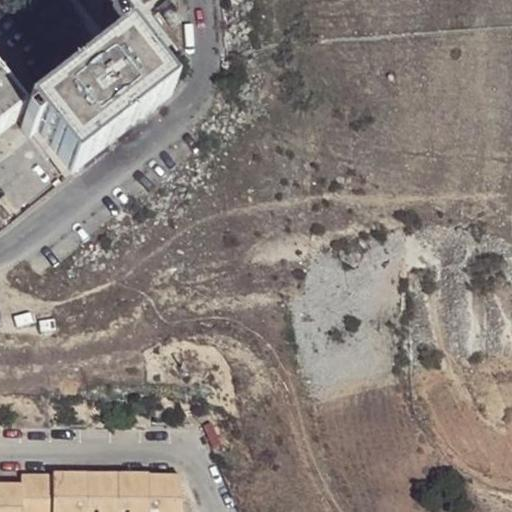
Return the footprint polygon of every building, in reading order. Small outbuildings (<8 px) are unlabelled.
[(184,21),(169,1),(158,9),(173,29),(184,21)] [(68,176),(170,95),(124,36),(98,58),(87,67),(77,76),(22,120),(50,154),(68,176)] [(87,67),(98,58),(94,52),(87,44),(65,62),(77,76),(87,67)] [(0,133),(17,120),(20,117),(22,116),(0,87),(0,133)] [(44,159),(50,154),(22,120),(20,117),(17,120),(21,137),(38,160),(44,159)] [(0,226),(18,213),(4,196),(0,199),(0,226)] [(181,511),(182,474),(22,475),(22,483),(0,482),(0,511),(181,511)]
